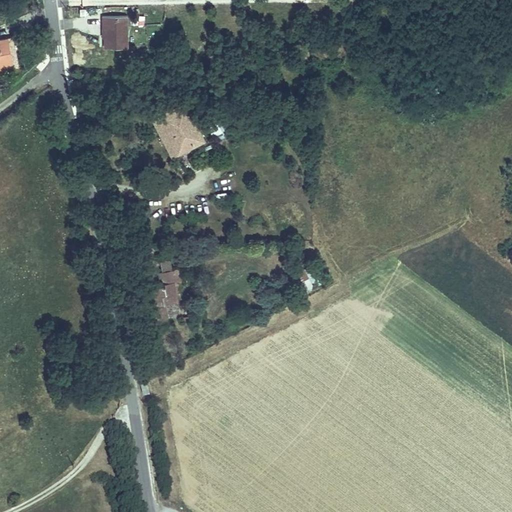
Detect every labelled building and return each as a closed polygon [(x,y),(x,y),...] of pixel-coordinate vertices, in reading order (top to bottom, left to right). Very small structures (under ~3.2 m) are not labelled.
[(127,47),(127,16),(102,16),(102,25),(107,25),(107,35),(105,35),(105,47),(127,47)] [(0,68),(18,66),(12,37),(0,39),(0,68)] [(181,104),(155,118),(161,131),(167,128),(178,147),(198,136),(181,104)] [(161,131),(155,118),(150,121),(170,158),(201,141),(198,136),(178,147),(167,128),(161,131)] [(164,271),(170,270),(168,261),(162,262),(164,271)] [(149,286),(151,295),(156,319),(168,316),(165,302),(174,300),(170,283),(175,282),(172,269),(170,270),(164,271),(159,272),(162,284),(149,286)] [(156,319),(151,295),(142,297),(147,321),(156,319)] [(141,383),(143,394),(149,392),(146,382),(141,383)]
